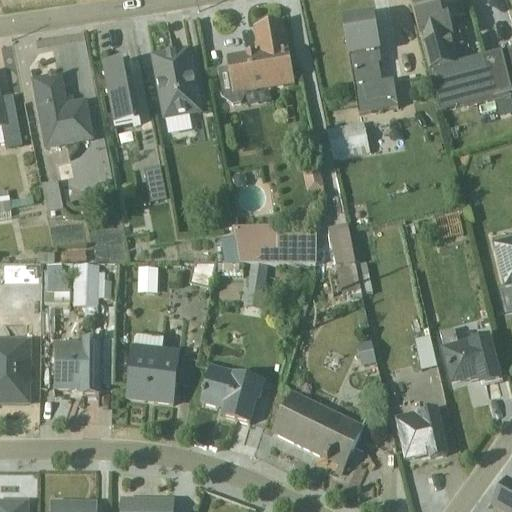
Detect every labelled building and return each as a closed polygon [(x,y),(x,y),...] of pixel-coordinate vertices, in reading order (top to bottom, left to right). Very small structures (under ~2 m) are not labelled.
[(511,116),(511,108),(509,97),(511,96),(511,52),(459,67),(455,51),(462,49),(457,30),(450,32),(448,25),(464,19),(458,0),(438,0),(435,1),(435,0),(434,0),(410,6),(409,7),(438,115),(493,101),(498,120),(499,120),(511,116)] [(381,67),(373,21),(342,26),(358,119),(397,112),(392,83),(376,86),(373,69),(381,67)] [(240,108),(245,97),(292,89),(281,28),(254,33),(258,54),(226,61),(228,73),(215,75),(220,101),(231,109),(240,108)] [(188,55),(187,55),(152,62),(164,125),(167,139),(191,134),(188,120),(199,118),(188,55)] [(112,132),(139,128),(139,127),(131,85),(126,85),(123,68),(102,72),(112,132)] [(53,81),(52,80),(47,81),(47,82),(30,85),(44,154),(90,145),(93,145),(85,104),(62,108),(56,80),(53,81)] [(0,147),(2,147),(3,153),(19,150),(10,100),(0,101),(0,147)] [(362,127),(326,135),(332,164),(369,157),(362,127)] [(143,174),(149,206),(165,203),(159,170),(143,174)] [(318,174),(302,177),(306,198),(322,194),(318,174)] [(55,185),(39,188),(45,215),(48,215),(49,220),(53,219),(53,214),(60,212),(55,185)] [(101,207),(88,191),(80,198),(92,214),(101,207)] [(8,213),(32,210),(31,201),(7,205),(5,195),(0,195),(0,223),(9,222),(8,213)] [(238,268),(315,270),(315,238),(272,237),(272,229),(232,230),(238,268)] [(334,271),(355,271),(346,230),(327,234),(326,235),(334,271)] [(234,241),(220,243),(220,244),(224,268),(238,268),(234,241)] [(511,246),(494,251),(505,295),(511,293),(511,246)] [(84,256),(64,256),(64,266),(84,265),(84,256)] [(35,258),(35,266),(53,266),(51,258),(35,258)] [(209,294),(215,271),(194,267),(188,289),(189,289),(209,294)] [(355,269),(361,299),(372,297),(365,267),(355,269)] [(96,303),(109,303),(109,286),(102,285),(102,278),(97,278),(97,271),(71,270),(71,296),(69,296),(69,292),(67,291),(66,279),(62,279),(62,276),(60,275),(60,268),(47,268),(47,270),(45,270),(45,275),(42,275),(42,308),(71,309),(71,311),(96,311),(96,303)] [(216,268),(216,281),(242,280),(242,268),(216,268)] [(242,310),(261,313),(263,298),(261,297),(262,290),(263,290),(267,269),(250,269),(247,288),(248,288),(247,295),(245,295),(242,310)] [(158,296),(159,271),(138,270),(138,296),(158,296)] [(334,271),(342,306),(361,303),(362,302),(355,271),(334,271)] [(38,316),(39,337),(53,337),(52,315),(43,315),(42,316),(38,316)] [(480,388),(498,383),(487,340),(457,347),(452,333),(439,336),(452,387),(478,380),(480,388)] [(162,342),(134,339),(126,403),(171,409),(177,356),(160,354),(162,342)] [(413,344),(420,375),(435,371),(428,340),(413,344)] [(0,344),(0,407),(25,407),(25,345),(0,344)] [(53,349),(52,393),(81,394),(81,400),(97,400),(97,390),(111,390),(112,345),(79,344),(79,348),(53,349)] [(221,420),(248,428),(254,405),(258,406),(264,385),(210,371),(200,407),(223,414),(221,420)] [(295,399),(292,405),(276,439),(318,459),(320,456),(327,459),(324,465),(326,466),(330,461),(343,467),(343,468),(339,477),(336,476),(335,477),(339,479),(362,431),(295,399)] [(429,463),(445,459),(435,413),(396,422),(405,464),(428,459),(429,463)] [(511,511),(511,488),(506,486),(491,511),(511,511)]
